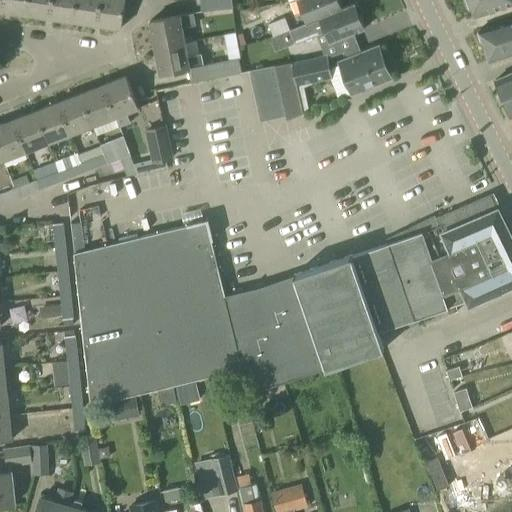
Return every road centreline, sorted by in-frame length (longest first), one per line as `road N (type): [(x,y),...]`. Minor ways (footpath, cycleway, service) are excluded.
road 1 (residential): [(0,37),(107,53),(0,93)]
road 2 (tertiary): [(423,0),(511,188)]
